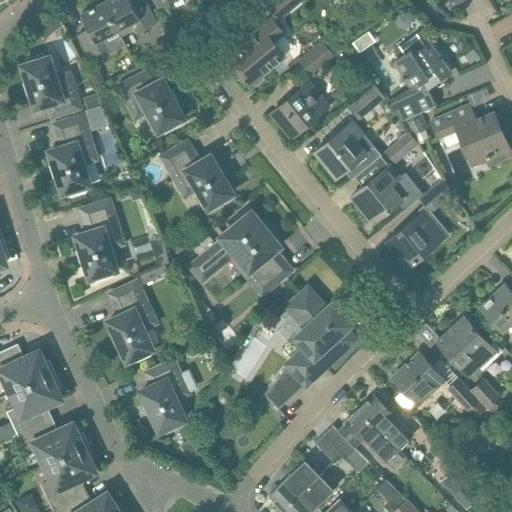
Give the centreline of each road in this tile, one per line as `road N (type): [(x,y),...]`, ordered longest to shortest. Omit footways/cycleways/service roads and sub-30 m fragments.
road 1 (residential): [(413,317),(191,37)]
road 2 (residential): [(228,511),(361,361),(413,317)]
road 3 (residential): [(0,141),(47,305)]
road 4 (residential): [(47,305),(118,458)]
road 5 (residential): [(413,317),(511,224)]
road 6 (residential): [(118,458),(228,511)]
